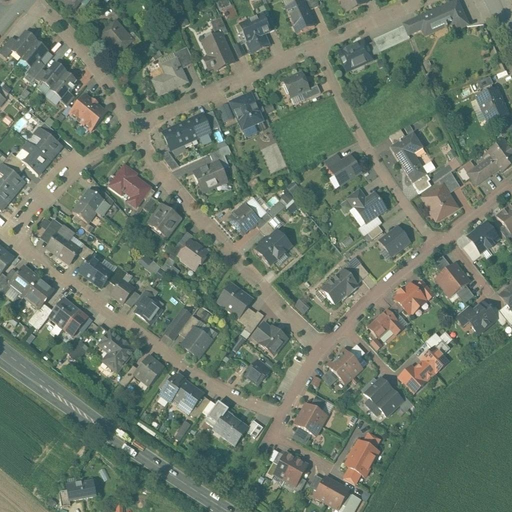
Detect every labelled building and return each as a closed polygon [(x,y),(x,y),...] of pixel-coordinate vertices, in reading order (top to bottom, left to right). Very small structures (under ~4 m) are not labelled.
[(81,0),(59,0),(64,4),(66,3),(74,9),(79,3),(81,0)] [(314,0),(306,0),(303,2),(307,12),(318,7),(314,0)] [(344,0),(345,3),(343,6),(345,10),(348,11),(349,11),(349,12),(366,4),(364,0),(344,0)] [(303,2),(285,9),(296,35),(314,27),(307,12),(303,2)] [(451,5),(431,14),(430,13),(403,25),(403,27),(408,37),(422,31),(424,37),(444,28),(445,30),(453,26),(455,31),(467,26),(459,9),(454,11),(451,5)] [(275,31),(268,15),(262,18),(269,34),(275,31)] [(243,26),(239,28),(242,33),(247,44),(264,37),(269,34),(262,18),(243,26)] [(220,19),(210,24),(216,37),(221,35),(222,37),(227,35),(220,19)] [(115,23),(100,36),(110,47),(111,46),(118,54),(131,42),(132,42),(128,37),(115,23)] [(243,24),(235,27),(238,35),(242,33),(239,28),(243,26),(243,24)] [(403,27),(373,41),(374,43),(379,54),(409,40),(408,37),(403,27)] [(140,42),(132,33),(128,37),(132,42),(131,42),(135,47),(140,42)] [(16,45),(11,52),(21,60),(22,60),(36,43),(36,44),(36,43),(25,34),(16,45)] [(216,37),(202,43),(208,57),(212,66),(213,68),(214,71),(226,67),(225,66),(233,62),(222,37),(221,35),(216,37)] [(264,37),(247,44),(252,55),(268,48),(264,37)] [(11,40),(2,52),(7,57),(11,52),(16,45),(11,40)] [(36,43),(22,60),(21,60),(21,61),(31,70),(32,70),(38,63),(46,52),(36,44),(36,43)] [(363,43),(338,54),(347,72),(371,61),(370,58),(365,48),(363,43)] [(374,43),(365,48),(370,58),(379,54),(374,43)] [(240,46),(234,48),(238,59),(244,56),(240,46)] [(194,65),(187,48),(173,55),(175,60),(176,60),(181,71),(194,65)] [(208,57),(203,60),(207,69),(210,68),(210,67),(212,66),(208,57)] [(175,60),(161,67),(166,76),(152,82),(159,97),(187,84),(181,71),(176,60),(175,60)] [(44,68),(38,63),(32,70),(31,70),(30,72),(36,77),(41,71),(44,68)] [(46,75),(40,82),(41,83),(51,91),(65,74),(66,74),(55,64),(46,75)] [(36,77),(34,80),(39,85),(41,83),(40,82),(46,75),(41,71),(36,77)] [(51,91),(51,92),(61,100),(61,101),(68,93),(76,83),(65,74),(51,91)] [(301,75),(283,83),(290,99),(300,95),(308,91),(301,75)] [(489,78),(476,84),(480,91),(492,85),(489,78)] [(317,87),(308,91),(300,95),(304,102),(320,94),(317,87)] [(9,95),(0,88),(0,96),(5,101),(9,95)] [(495,91),(476,100),(482,113),(502,104),(500,99),(499,99),(495,91)] [(68,93),(61,101),(61,100),(59,102),(67,108),(74,99),(68,93)] [(264,112),(256,94),(250,96),(258,114),(264,112)] [(250,95),(230,104),(242,131),(254,126),(262,122),(258,114),(250,96),(250,95)] [(73,111),(69,115),(91,133),(106,114),(96,106),(97,105),(92,100),(91,102),(84,96),(73,111)] [(502,104),(482,113),(488,126),(507,118),(504,110),(504,109),(502,104)] [(227,105),(217,109),(222,120),(231,116),(227,105)] [(73,111),(68,107),(62,115),(66,118),(69,115),(73,111)] [(212,113),(202,117),(209,133),(219,128),(212,113)] [(202,116),(183,125),(191,142),(196,140),(199,141),(209,137),(210,134),(209,133),(202,117),(202,116)] [(61,138),(44,124),(40,129),(56,143),(61,138)] [(511,128),(510,124),(497,129),(501,138),(511,131),(511,128)] [(177,129),(164,135),(163,134),(171,152),(191,142),(183,125),(176,128),(177,129)] [(254,126),(242,131),(245,139),(257,134),(254,126)] [(56,143),(40,129),(34,137),(28,144),(36,151),(50,162),(62,148),(56,143)] [(400,132),(389,138),(392,143),(403,136),(400,132)] [(393,146),(389,149),(412,185),(426,176),(414,156),(423,150),(413,134),(405,139),(393,146)] [(403,136),(392,143),(393,146),(405,139),(403,136)] [(28,144),(22,151),(15,158),(21,163),(26,167),(38,177),(50,162),(36,151),(28,144)] [(491,158),(467,175),(475,187),(499,170),(502,174),(511,166),(511,157),(502,144),(488,154),(491,158)] [(227,147),(209,155),(212,163),(224,157),(231,155),(227,147)] [(179,169),(167,153),(160,156),(172,172),(179,169)] [(15,158),(11,155),(7,160),(22,172),(26,167),(21,163),(15,158)] [(336,156),(324,163),(330,172),(332,171),(342,165),(336,156)] [(213,165),(193,174),(202,193),(215,188),(214,187),(225,182),(226,183),(227,183),(221,171),(228,168),(224,157),(212,163),(213,165)] [(342,165),(332,171),(330,172),(339,188),(360,174),(351,159),(342,165)] [(22,172),(7,160),(2,165),(17,178),(22,172)] [(17,178),(2,165),(0,167),(0,187),(13,198),(25,183),(17,178)] [(132,174),(124,167),(112,183),(113,183),(110,187),(121,196),(124,193),(132,198),(128,203),(135,209),(143,199),(139,196),(146,187),(131,176),(132,174)] [(459,188),(450,174),(438,182),(442,188),(443,188),(446,193),(450,190),(452,193),(459,188)] [(426,176),(412,185),(419,196),(431,188),(427,183),(430,181),(426,176)] [(293,196),(301,191),(297,185),(289,190),(293,196)] [(13,198),(0,187),(0,212),(0,213),(13,198)] [(155,193),(146,187),(139,196),(143,199),(148,203),(151,198),(155,193)] [(442,188),(423,200),(428,209),(428,211),(431,216),(438,218),(439,220),(456,210),(448,197),(448,196),(446,193),(443,188),(442,188)] [(358,191),(346,199),(354,209),(365,201),(358,191)] [(98,198),(89,192),(81,203),(95,213),(103,202),(104,202),(98,198)] [(113,203),(102,192),(98,198),(104,202),(103,202),(110,207),(113,203)] [(279,199),(292,213),(299,207),(287,192),(279,199)] [(365,201),(354,209),(365,225),(386,211),(374,195),(365,201)] [(148,203),(143,210),(148,214),(156,203),(151,198),(148,203)] [(265,215),(251,200),(245,206),(259,221),(265,215)] [(95,213),(81,203),(72,214),(75,216),(87,225),(95,213)] [(232,217),(228,221),(242,236),(254,226),(259,221),(245,206),(245,205),(243,203),(230,214),(232,217)] [(271,209),(266,214),(271,219),(283,209),(279,204),(272,210),(271,209)] [(162,207),(148,226),(166,239),(180,220),(162,207)] [(511,236),(511,217),(506,211),(497,218),(503,227),(511,237),(511,236)] [(265,215),(259,221),(254,226),(259,231),(268,223),(271,219),(266,214),(265,215)] [(87,225),(75,216),(72,221),(90,234),(93,229),(87,225)] [(44,220),(41,225),(47,228),(50,223),(44,220)] [(62,227),(53,221),(43,235),(52,242),(57,235),(62,228),(62,227)] [(485,221),(465,235),(480,256),(500,242),(485,221)] [(259,231),(267,240),(276,232),(268,223),(259,231)] [(72,234),(62,227),(62,228),(57,235),(68,243),(74,236),(72,234)] [(378,227),(367,235),(372,241),(382,233),(378,227)] [(503,227),(498,231),(506,241),(511,237),(503,227)] [(398,229),(379,243),(391,258),(409,244),(398,229)] [(267,240),(255,251),(270,267),(291,248),(276,232),(267,240)] [(68,243),(57,235),(52,242),(46,249),(58,258),(68,243)] [(68,243),(58,258),(69,266),(77,255),(80,251),(68,243)] [(185,249),(178,258),(179,259),(182,261),(180,262),(189,269),(190,267),(195,271),(198,266),(199,266),(201,266),(203,262),(203,260),(207,254),(200,249),(199,250),(189,243),(185,249)] [(178,244),(168,259),(175,264),(179,259),(178,258),(185,249),(178,244)] [(80,251),(77,255),(82,259),(88,250),(83,246),(80,251)] [(0,249),(0,276),(1,275),(14,260),(0,249)] [(93,253),(88,250),(82,259),(87,262),(89,259),(93,253)] [(153,263),(145,255),(138,262),(147,270),(153,263)] [(100,267),(89,259),(87,262),(79,273),(90,281),(100,267)] [(153,263),(147,270),(154,277),(160,269),(153,263)] [(446,263),(437,270),(441,275),(450,268),(446,263)] [(455,265),(434,281),(442,290),(462,274),(455,265)] [(368,276),(360,266),(354,271),(362,281),(368,276)] [(38,280),(23,267),(11,282),(8,286),(10,287),(23,298),(38,280)] [(112,275),(100,267),(90,281),(101,290),(107,282),(112,275)] [(117,268),(112,275),(107,282),(112,285),(122,271),(117,268)] [(122,271),(112,285),(117,289),(121,282),(127,275),(122,271)] [(344,271),(321,291),(334,306),(346,296),(347,297),(357,288),(356,287),(357,286),(348,276),(344,271)] [(362,281),(354,271),(348,276),(357,286),(362,281)] [(462,274),(442,290),(449,300),(469,284),(462,274)] [(6,279),(0,286),(0,299),(10,287),(8,286),(11,282),(6,279)] [(53,292),(38,280),(23,298),(38,311),(53,292)] [(133,291),(121,282),(117,289),(111,297),(122,305),(124,303),(132,292),(133,291)] [(434,296),(422,282),(416,288),(419,292),(418,294),(424,301),(425,300),(427,302),(434,296)] [(252,302),(230,286),(217,304),(238,319),(239,320),(247,309),(252,302)] [(411,286),(394,301),(403,311),(405,309),(410,314),(411,312),(415,313),(419,309),(420,305),(424,301),(418,294),(411,286)] [(465,287),(456,295),(460,300),(469,292),(465,287)] [(511,288),(511,287),(498,297),(506,306),(511,313),(511,312),(511,288)] [(132,292),(124,303),(132,308),(139,298),(132,292)] [(154,299),(145,292),(137,301),(142,305),(146,300),(151,303),(154,299)] [(78,312),(63,300),(48,318),(63,331),(78,312)] [(151,303),(146,300),(142,305),(135,315),(150,325),(160,311),(151,303)] [(308,310),(299,301),(294,306),(303,314),(308,310)] [(496,321),(483,304),(478,308),(477,308),(476,309),(475,310),(472,313),(466,318),(468,320),(473,326),(471,328),(477,336),(496,321)] [(506,306),(499,313),(510,327),(511,324),(511,312),(511,313),(506,306)] [(401,318),(391,308),(386,313),(396,323),(401,318)] [(467,308),(454,319),(460,326),(468,320),(466,318),(472,313),(467,308)] [(255,315),(247,309),(239,320),(238,319),(237,321),(246,328),(255,315)] [(41,317),(36,312),(27,324),(32,328),(41,317)] [(78,312),(63,331),(72,338),(87,319),(78,312)] [(386,312),(368,329),(378,340),(389,329),(395,336),(402,330),(396,323),(386,313),(386,312)] [(246,328),(244,331),(250,335),(263,318),(257,313),(246,328)] [(41,317),(32,328),(38,332),(47,321),(41,317)] [(192,317),(179,335),(185,340),(194,328),(199,322),(192,317)] [(270,331),(263,325),(252,338),(259,344),(258,345),(273,357),(287,340),(278,333),(278,334),(272,330),(273,329),(272,328),(270,331)] [(109,333),(100,326),(99,327),(91,338),(90,338),(90,339),(91,339),(99,346),(109,334),(109,333)] [(194,328),(185,340),(182,344),(190,350),(187,353),(197,360),(206,347),(205,347),(210,341),(211,341),(194,328)] [(122,342),(111,333),(110,332),(109,333),(109,334),(99,346),(98,347),(99,348),(99,347),(113,358),(107,365),(106,366),(107,367),(108,367),(116,373),(116,374),(117,374),(117,373),(133,353),(134,352),(133,351),(128,347),(127,347),(122,343),(122,342)] [(381,347),(375,341),(371,345),(376,351),(381,347)] [(80,344),(70,356),(77,362),(87,350),(80,344)] [(364,355),(356,346),(352,350),(360,359),(364,355)] [(433,349),(432,351),(421,361),(423,362),(434,375),(435,375),(447,364),(438,354),(433,349)] [(360,359),(352,350),(347,354),(355,363),(360,359)] [(344,351),(335,360),(354,379),(363,371),(344,351)] [(164,370),(148,357),(137,370),(133,376),(134,377),(149,388),(164,370)] [(366,365),(360,359),(355,363),(362,370),(366,365)] [(335,360),(327,367),(346,387),(354,379),(335,360)] [(242,362),(234,372),(240,376),(248,367),(242,362)] [(270,373),(257,362),(245,377),(258,387),(270,373)] [(423,362),(414,371),(425,383),(434,375),(423,362)] [(133,367),(119,384),(125,389),(134,377),(133,376),(137,370),(133,367)] [(404,374),(402,376),(398,379),(402,384),(401,385),(406,391),(407,389),(413,395),(416,393),(426,384),(425,383),(414,371),(411,369),(410,368),(404,374)] [(338,379),(330,371),(325,375),(334,384),(338,379)] [(334,384),(325,375),(321,379),(329,388),(334,384)] [(158,389),(163,393),(173,380),(168,376),(158,389)] [(173,380),(163,393),(161,396),(170,403),(174,397),(184,382),(175,376),(173,380)] [(320,381),(315,378),(311,385),(316,388),(320,381)] [(365,405),(371,411),(391,392),(381,381),(365,396),(369,400),(365,405)] [(174,397),(182,403),(191,410),(190,412),(202,397),(203,396),(184,382),(174,397)] [(402,403),(391,392),(371,411),(377,418),(382,413),(386,418),(402,403)] [(190,412),(188,415),(196,421),(202,414),(210,403),(202,397),(190,412)] [(323,408),(313,402),(310,407),(320,413),(323,408)] [(191,410),(182,403),(178,408),(188,415),(190,412),(191,410)] [(210,403),(202,414),(207,418),(215,407),(210,403)] [(215,407),(207,418),(204,422),(214,430),(225,414),(226,414),(228,411),(218,404),(215,407)] [(310,407),(307,406),(305,411),(304,410),(302,411),(300,416),(321,428),(327,417),(320,413),(310,407)] [(214,430),(213,431),(225,440),(234,447),(247,430),(226,414),(225,414),(214,430)] [(321,428),(300,416),(297,420),(298,422),(298,423),(296,427),(298,429),(308,435),(315,438),(321,428)] [(253,422),(245,432),(255,439),(262,429),(253,422)] [(185,435),(189,425),(183,423),(179,433),(185,435)] [(308,435),(298,429),(295,434),(305,440),(308,435)] [(380,440),(368,434),(362,445),(374,451),(380,440)] [(362,445),(358,442),(351,455),(371,466),(378,453),(374,451),(362,445)] [(278,467),(274,475),(285,481),(296,461),(285,455),(278,467)] [(371,466),(351,455),(345,467),(349,469),(360,476),(365,478),(371,466)] [(296,461),(285,481),(295,487),(300,479),(307,467),(296,461)] [(273,464),(266,476),(272,479),(274,475),(278,467),(273,464)] [(360,476),(349,469),(343,480),(354,486),(360,476)] [(315,476),(309,488),(317,492),(323,481),(315,476)] [(325,477),(313,499),(325,505),(337,483),(325,477)] [(306,482),(300,479),(295,487),(293,491),(299,495),(306,482)] [(92,483),(66,487),(67,493),(69,503),(95,498),(92,483)] [(337,483),(325,505),(337,511),(349,490),(337,483)] [(67,493),(60,494),(59,495),(61,508),(70,507),(69,503),(67,493)] [(348,494),(341,506),(346,509),(353,497),(348,494)]
